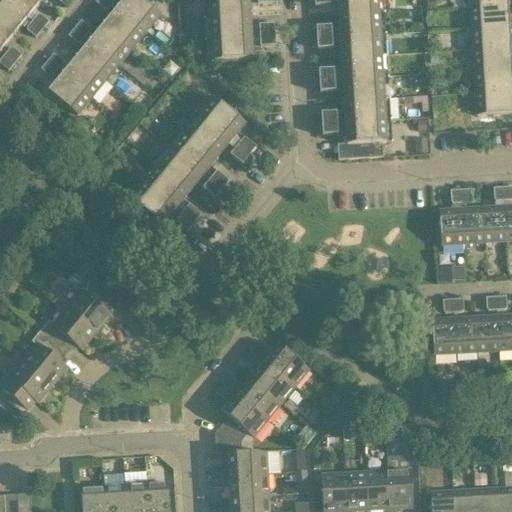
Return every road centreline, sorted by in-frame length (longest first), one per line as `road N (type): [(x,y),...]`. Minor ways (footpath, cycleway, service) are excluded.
road 1 (residential): [(300,158),(341,171),(511,165)]
road 2 (residential): [(198,284),(300,158)]
road 3 (residential): [(300,158),(291,0)]
road 4 (residential): [(67,444),(82,381),(150,343)]
road 5 (residential): [(243,331),(191,396),(178,447)]
road 6 (residential): [(80,0),(5,95)]
